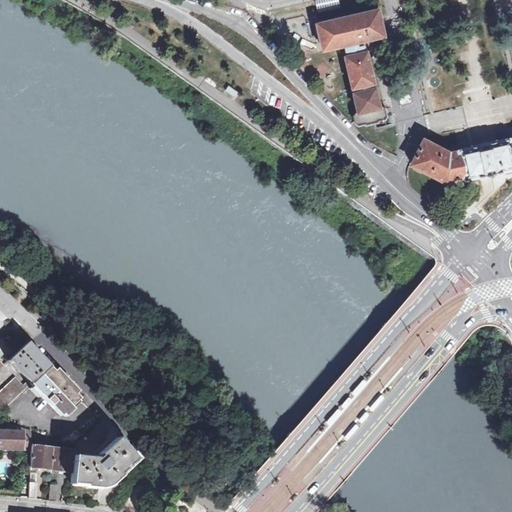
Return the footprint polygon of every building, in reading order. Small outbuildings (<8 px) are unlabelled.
[(322,49),(337,46),(337,47),(348,44),(349,50),(345,50),(345,53),(345,55),(343,56),(351,88),(353,88),(353,93),(352,93),(356,113),(354,113),(352,115),(354,124),(357,126),(364,124),(365,126),(378,123),(377,121),(384,119),(386,117),(384,108),(380,107),(378,107),(374,88),(372,89),(371,83),(373,83),(366,51),(364,51),(361,41),(369,40),(368,39),(382,35),(379,18),(377,10),(362,14),(362,13),(331,20),(312,25),(315,36),(316,40),(319,39),(322,48),(322,49)] [(228,84),(225,89),(235,97),(238,92),(228,84)] [(465,179),(478,176),(479,177),(491,174),(502,172),(502,171),(511,168),(511,139),(509,140),(508,140),(494,143),(493,142),(482,144),(471,146),(471,148),(459,150),(458,150),(458,151),(449,153),(424,139),(411,163),(446,182),(464,177),(465,179)] [(27,382),(30,384),(49,366),(37,353),(32,348),(31,349),(26,344),(27,343),(27,342),(8,360),(27,382)] [(49,366),(30,384),(31,386),(60,416),(79,399),(75,394),(49,366)] [(364,376),(353,389),(354,390),(356,391),(367,378),(364,376)] [(0,394),(0,415),(26,390),(23,386),(16,379),(0,394)] [(23,386),(26,390),(31,386),(30,384),(27,382),(23,386)] [(381,391),(369,404),(372,407),(385,393),(383,392),(381,391)] [(343,403),(351,393),(349,392),(341,402),(343,403)] [(344,404),(353,394),(351,393),(343,403),(344,404)] [(341,408),(337,404),(326,418),(328,419),(330,421),(341,408)] [(367,407),(359,416),(360,417),(368,408),(367,407)] [(368,408),(360,417),(362,419),(370,410),(368,408)] [(356,420),(344,434),(347,437),(359,423),(357,421),(356,420)] [(0,448),(15,449),(30,450),(31,446),(31,431),(8,424),(7,432),(0,431),(0,448)] [(79,450),(87,443),(82,438),(75,445),(79,450)] [(113,441),(99,454),(74,451),(72,472),(71,483),(85,484),(85,487),(98,488),(101,488),(104,487),(107,486),(109,485),(120,475),(118,473),(134,459),(116,439),(113,441)] [(42,468),(51,469),(53,449),(31,446),(30,450),(30,467),(42,468)] [(72,472),(74,451),(53,449),(51,469),(64,471),(72,472)] [(28,499),(36,499),(37,483),(29,483),(28,499)] [(49,501),(56,501),(57,485),(50,485),(49,501)]
